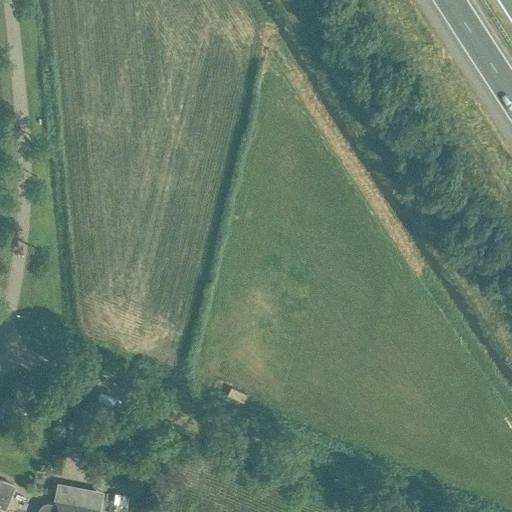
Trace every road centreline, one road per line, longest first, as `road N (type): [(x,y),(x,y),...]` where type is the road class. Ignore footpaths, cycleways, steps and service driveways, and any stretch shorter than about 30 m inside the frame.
road 1 (unclassified): [(400,511),(0,348)]
road 2 (unclassified): [(0,337),(24,179),(10,0)]
